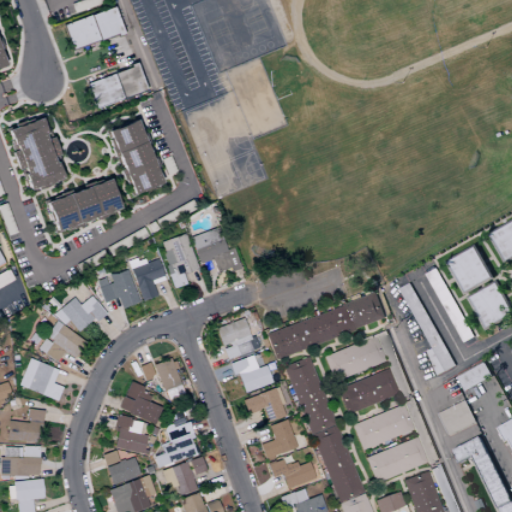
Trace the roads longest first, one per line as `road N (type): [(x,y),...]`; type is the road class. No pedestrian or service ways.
road 1 (residential): [(82,511),(71,470),(77,426),(98,375),(124,342),(241,295),(344,279)]
road 2 (residential): [(251,511),(177,318)]
